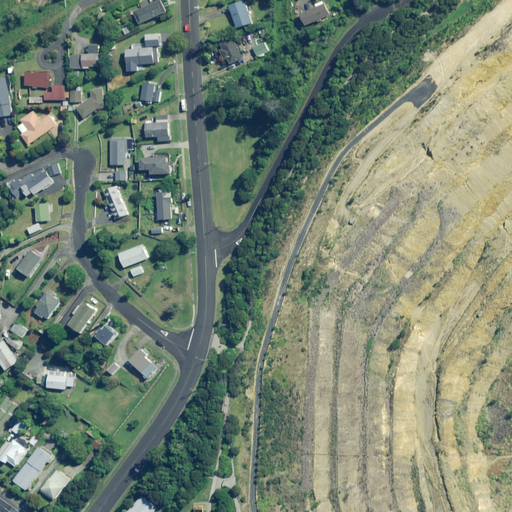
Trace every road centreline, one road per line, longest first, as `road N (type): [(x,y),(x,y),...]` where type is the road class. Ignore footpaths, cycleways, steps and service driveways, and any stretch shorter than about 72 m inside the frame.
road 1 (residential): [(204,250),(237,237),(343,47),(386,11)]
road 2 (residential): [(197,353),(157,334),(90,273),(78,236),(82,159)]
road 3 (residential): [(204,250),(188,0)]
road 4 (residential): [(96,511),(167,418),(197,353)]
